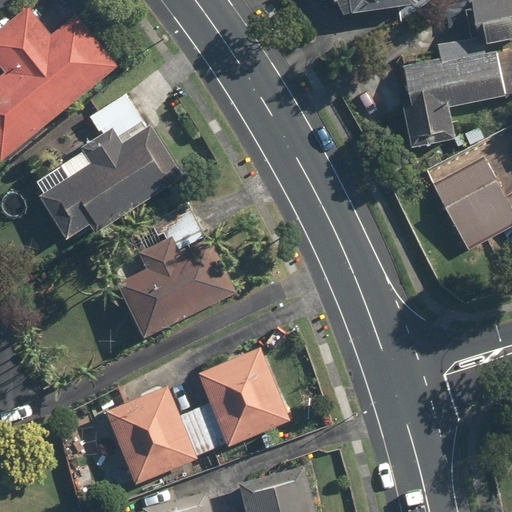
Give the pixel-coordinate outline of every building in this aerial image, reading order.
[(341,0),(345,15),(420,1),(420,0),(341,0)] [(511,0),(462,0),(468,41),(440,45),(442,60),(398,66),(409,146),(454,139),(449,105),(511,96),(511,0)] [(51,37),(27,8),(0,30),(0,66),(4,72),(0,75),(0,160),(118,64),(78,15),(51,37)] [(144,126),(123,94),(88,117),(100,136),(54,167),(61,177),(35,195),(64,238),(90,220),(96,230),(181,173),(148,123),(144,126)] [(511,193),(503,198),(480,156),(429,184),(464,250),(511,223),(511,193)] [(189,211),(165,222),(178,251),(202,239),(189,211)] [(141,334),(235,293),(211,239),(177,254),(170,239),(141,251),(148,267),(117,281),(141,334)] [(167,386),(105,410),(133,485),(196,461),(193,456),(225,444),(226,447),(289,423),(260,347),(196,371),(208,404),(178,415),(167,386)] [(314,511),(303,467),(237,484),(244,511),(211,511),(206,492),(143,509),(143,511),(314,511)]
